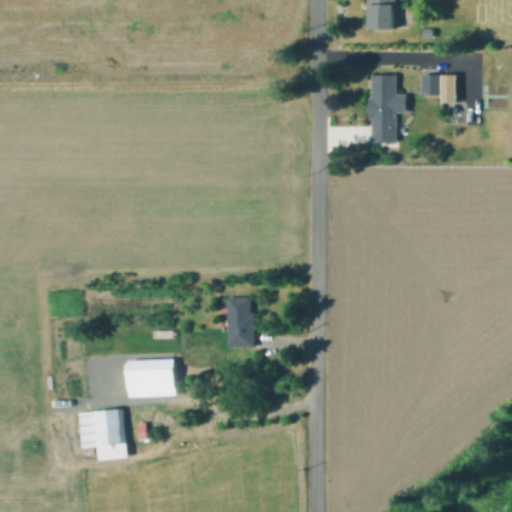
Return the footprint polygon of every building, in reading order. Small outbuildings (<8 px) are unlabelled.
[(397,0),(397,5),(394,5),(394,25),(375,25),(375,5),(373,5),(373,0),(397,0)] [(435,27),(435,36),(426,36),(426,27),(435,27)] [(442,74),(442,92),(425,92),(425,74),(442,74)] [(460,74),(460,101),(443,101),(443,74),(460,74)] [(407,94),(407,109),(398,109),(398,138),(375,138),(375,117),(371,117),(371,99),(375,99),(375,76),(398,76),(398,94),(407,94)] [(258,312),(258,345),(231,345),(232,297),(252,298),(251,312),(258,312)] [(208,329),(208,373),(184,373),(184,329),(208,329)] [(129,443),(86,446),(83,412),(126,408),(129,443)]
